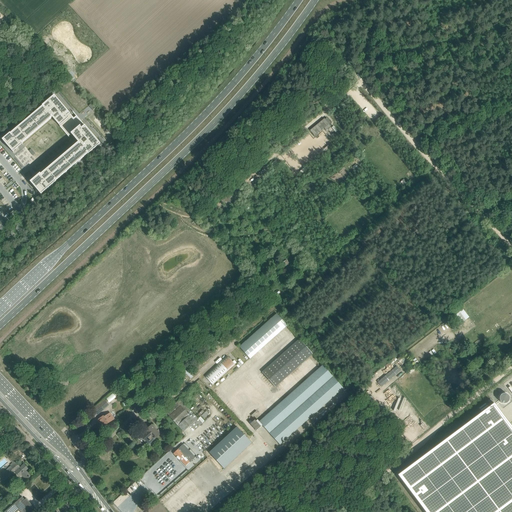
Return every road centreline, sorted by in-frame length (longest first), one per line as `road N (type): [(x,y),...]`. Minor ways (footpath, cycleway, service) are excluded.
road 1 (secondary): [(0,325),(214,122),(314,0)]
road 2 (secondary): [(298,0),(186,133),(0,306)]
road 3 (track): [(511,249),(323,39)]
road 4 (track): [(339,511),(511,367)]
road 5 (unclassified): [(0,410),(94,511)]
